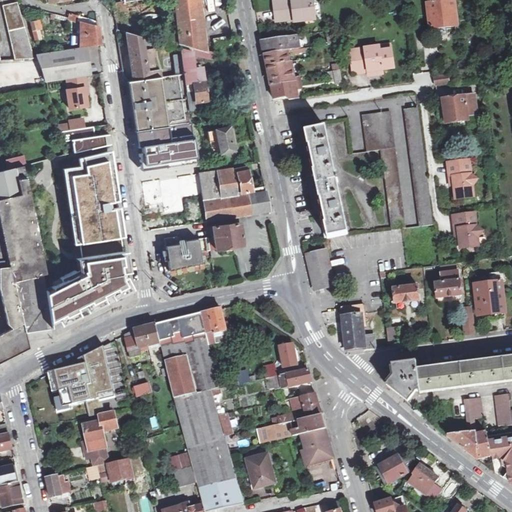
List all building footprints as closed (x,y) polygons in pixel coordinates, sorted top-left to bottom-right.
[(179,44),(201,51),(194,0),(171,0),(173,6),(164,7),(166,25),(175,24),(176,31),(158,25),(155,40),(179,48),(179,44)] [(295,21),(315,18),(312,0),(300,0),(274,3),(276,18),(276,23),(295,21)] [(458,25),(455,1),(429,4),(432,33),(449,31),(449,26),(458,25)] [(17,3),(4,5),(16,59),(34,58),(17,3)] [(69,13),(68,19),(76,21),(78,16),(69,13)] [(39,20),(31,22),(35,40),(42,38),(40,29),(42,29),(39,20)] [(80,22),(80,47),(87,46),(100,44),(100,40),(98,27),(80,22)] [(161,77),(159,69),(156,70),(153,50),(145,51),(143,37),(126,32),(132,68),(134,81),(161,77)] [(326,33),(329,47),(336,46),(334,32),(326,33)] [(291,43),(299,42),(298,40),(299,39),(299,37),(262,42),(263,48),(265,55),(292,51),(291,43)] [(300,50),(299,42),(291,43),(292,51),(300,50)] [(89,59),(87,46),(80,47),(37,54),(46,81),(67,78),(85,76),(92,75),(89,59)] [(369,78),(379,76),(378,73),(382,72),(394,71),(391,52),(381,53),(380,48),(350,53),(353,76),(368,74),(369,78)] [(185,83),(203,80),(201,70),(194,71),(191,52),(180,49),(183,73),(185,83)] [(292,51),(265,55),(266,61),(267,67),(287,64),(290,63),(288,55),(292,54),(292,56),(302,54),(302,50),(300,50),(292,51)] [(288,71),(269,74),(271,86),(294,82),(290,63),(287,64),(288,71)] [(287,64),(267,67),(268,71),(269,74),(288,71),(287,64)] [(341,72),(331,72),(332,85),(342,84),(341,72)] [(161,77),(134,81),(129,81),(134,114),(137,130),(168,126),(191,122),(189,111),(185,83),(183,73),(161,77)] [(448,79),(447,75),(435,77),(436,86),(451,84),(450,81),(448,79)] [(85,76),(67,78),(68,88),(66,89),(69,108),(87,106),(85,87),(87,87),(85,76)] [(185,83),(189,111),(207,108),(205,94),(215,93),(213,79),(203,80),(185,83)] [(292,100),(298,99),(294,82),(271,86),(274,99),(287,97),(289,99),(292,100)] [(476,96),(464,97),(465,106),(477,105),(476,96)] [(465,106),(464,97),(443,99),(446,124),(455,123),(470,122),(469,120),(473,119),(472,116),(478,116),(477,105),(465,106)] [(434,225),(419,108),(405,110),(420,227),(434,225)] [(363,115),(368,154),(381,153),(390,224),(405,222),(391,112),(363,115)] [(70,121),(71,130),(85,128),(83,119),(70,121)] [(191,122),(168,126),(170,141),(192,138),(191,122)] [(470,129),(470,122),(455,123),(456,130),(470,129)] [(61,131),(62,142),(71,140),(75,152),(106,144),(105,135),(95,136),(94,126),(85,128),(71,130),(61,131)] [(168,126),(137,130),(139,145),(170,141),(168,126)] [(208,130),(212,154),(234,150),(229,127),(208,130)] [(305,133),(306,140),(326,136),(325,129),(305,133)] [(347,235),(326,136),(306,140),(308,148),(315,184),(325,230),(326,239),(347,235)] [(170,141),(139,145),(143,171),(196,163),(192,138),(170,141)] [(81,166),(71,167),(84,269),(77,273),(74,269),(59,277),(61,280),(45,289),(49,324),(64,316),(66,321),(93,307),(91,302),(112,292),(114,297),(127,290),(126,278),(121,278),(106,183),(114,182),(112,164),(105,165),(104,161),(108,161),(107,152),(80,158),(81,166)] [(20,156),(8,159),(9,166),(21,163),(20,156)] [(470,160),(448,163),(449,177),(454,177),(456,199),(475,197),(473,186),(478,179),(472,174),(470,160)] [(0,361),(25,350),(28,348),(27,340),(51,336),(50,327),(49,324),(45,289),(42,273),(46,272),(24,166),(0,171),(0,361)] [(203,201),(252,193),(247,170),(246,166),(233,168),(232,166),(198,171),(199,172),(200,184),(203,201)] [(172,178),(145,182),(147,195),(174,192),(172,178)] [(252,193),(203,201),(206,221),(270,212),(265,191),(252,193)] [(475,213),(453,216),(454,229),(458,229),(460,249),(479,246),(478,238),(484,231),(476,226),(475,213)] [(213,225),(216,248),(229,246),(243,243),(239,221),(213,225)] [(391,230),(405,228),(405,222),(390,224),(391,230)] [(200,253),(210,251),(208,238),(185,241),(186,254),(180,255),(177,237),(164,239),(167,256),(169,271),(201,264),(200,253)] [(310,253),(306,253),(310,274),(313,285),(314,290),(333,286),(326,250),(321,251),(319,244),(312,245),(313,249),(310,249),(310,253)] [(436,299),(437,299),(459,296),(460,296),(458,273),(440,275),(441,282),(434,284),(436,299)] [(486,315),(487,318),(487,321),(492,320),(495,319),(494,314),(504,313),(500,283),(474,285),(477,316),(486,315)] [(396,303),(418,301),(420,301),(418,285),(393,289),(395,303),(396,303)] [(340,307),(346,352),(364,349),(365,351),(375,350),(373,335),(364,336),(359,305),(340,307)] [(219,310),(201,314),(207,336),(227,332),(222,309),(219,310)] [(197,483),(204,506),(221,502),(228,500),(229,502),(230,504),(232,505),(235,506),(244,504),(226,439),(225,439),(224,435),(218,414),(214,398),(212,390),(220,388),(218,379),(207,336),(201,314),(198,314),(162,323),(165,335),(159,336),(161,343),(193,468),(197,483)] [(463,322),(464,337),(475,335),(473,321),(463,322)] [(156,325),(159,336),(165,335),(162,323),(159,324),(156,325)] [(151,346),(161,343),(159,336),(156,325),(146,327),(151,346)] [(386,328),(387,343),(396,343),(397,342),(396,326),(386,328)] [(151,346),(146,327),(144,328),(135,330),(125,335),(131,358),(142,356),(141,353),(144,352),(143,348),(151,346)] [(280,347),(284,368),(297,365),(296,358),(293,345),(280,347)] [(113,348),(46,372),(62,417),(119,397),(114,382),(124,378),(113,348)] [(441,368),(419,371),(419,391),(420,394),(511,382),(511,358),(482,363),(441,368)] [(419,391),(419,371),(418,365),(394,368),(394,377),(388,385),(408,402),(416,391),(419,391)] [(264,369),(266,379),(269,378),(277,376),(274,366),(264,369)] [(277,376),(269,378),(272,390),(275,389),(276,391),(295,386),(312,382),(308,369),(277,376)] [(220,389),(221,389),(240,385),(237,375),(218,379),(220,388),(220,389)] [(135,387),(137,396),(151,392),(148,383),(135,387)] [(212,390),(214,398),(222,396),(221,389),(220,389),(220,388),(212,390)] [(300,420),(321,415),(317,401),(315,393),(303,396),(307,413),(296,416),(295,413),(278,418),(279,425),(286,423),(300,420)] [(507,395),(494,397),(498,426),(504,425),(506,427),(511,426),(509,411),(508,402),(507,395)] [(483,419),(480,399),(467,400),(469,420),(483,419)] [(414,409),(422,417),(425,414),(417,406),(414,409)] [(229,410),(218,414),(224,435),(235,432),(229,410)] [(84,425),(90,451),(106,447),(103,432),(117,429),(113,411),(99,414),(101,422),(84,425)] [(301,435),(326,429),(324,422),(321,415),(300,420),(302,429),(291,431),(292,432),(288,433),(283,434),(285,439),(301,435)] [(149,419),(152,430),(159,428),(156,417),(149,419)] [(286,423),(279,425),(256,429),(259,444),(285,439),(283,434),(288,433),(286,423)] [(0,425),(0,433),(9,432),(7,425),(0,425)] [(301,435),(309,465),(334,458),(332,450),(326,429),(301,435)] [(476,460),(491,456),(487,437),(486,432),(475,435),(474,432),(448,435),(448,438),(469,455),(476,460)] [(0,451),(12,449),(9,433),(0,434),(0,451)] [(511,433),(487,437),(491,456),(493,462),(495,473),(499,476),(504,479),(505,477),(510,480),(510,484),(511,484),(511,433)] [(380,466),(389,484),(408,473),(405,468),(413,463),(406,451),(388,462),(380,466)] [(255,489),(275,483),(268,455),(247,460),(255,489)] [(129,459),(108,464),(109,470),(112,482),(133,477),(129,459)] [(429,471),(420,465),(414,474),(415,475),(410,483),(434,501),(442,489),(434,484),(439,478),(429,471)] [(16,466),(0,468),(0,486),(20,482),(16,466)] [(89,474),(99,472),(97,466),(88,468),(89,474)] [(197,483),(193,468),(175,473),(180,488),(197,483)] [(46,478),(51,498),(62,496),(61,490),(66,488),(63,475),(58,476),(58,475),(46,478)] [(20,482),(0,486),(0,496),(2,508),(24,504),(20,482)] [(407,511),(407,508),(403,496),(392,499),(385,501),(386,507),(387,509),(384,509),(378,511),(377,511),(407,511)] [(378,511),(384,509),(387,509),(386,507),(385,501),(375,504),(378,511)] [(204,506),(205,511),(222,511),(221,502),(204,506)] [(446,511),(466,511),(461,508),(454,503),(446,511)]
